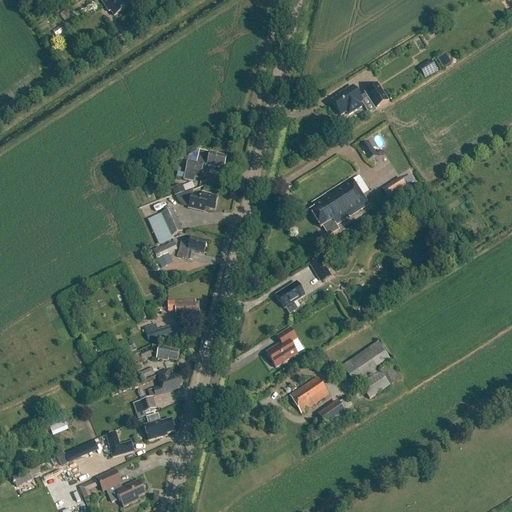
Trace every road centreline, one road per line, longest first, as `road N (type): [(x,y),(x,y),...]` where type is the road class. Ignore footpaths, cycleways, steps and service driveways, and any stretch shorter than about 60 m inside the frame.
road 1 (tertiary): [(172,511),(297,0)]
road 2 (unclassified): [(0,116),(180,0)]
